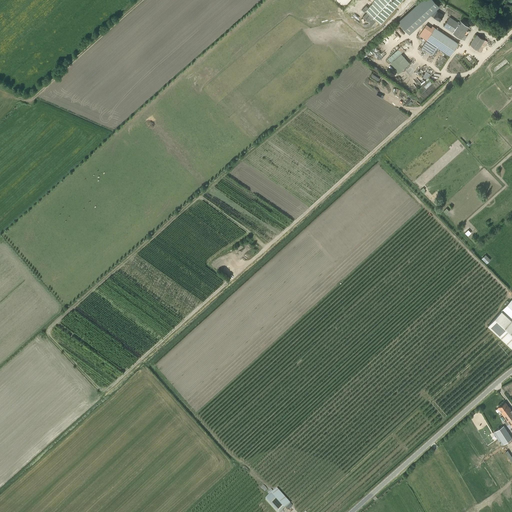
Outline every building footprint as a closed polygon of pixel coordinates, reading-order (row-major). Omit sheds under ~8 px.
[(380,24),(401,0),(374,0),(365,11),(380,24)] [(435,9),(435,10),(439,6),(432,0),(423,0),(399,22),(408,33),(434,11),(435,9)] [(437,11),(435,9),(434,11),(431,15),(433,17),(440,22),(444,15),(437,11)] [(458,23),(449,17),(443,26),(452,32),(452,33),(461,38),(469,27),(460,21),(458,23)] [(432,26),(431,28),(426,24),(418,35),(426,40),(421,48),(432,55),(437,48),(449,56),(457,43),(432,26)] [(480,52),(487,42),(477,35),(470,45),(480,52)] [(398,49),(387,59),(391,63),(390,63),(396,69),(394,70),(397,74),(410,63),(401,53),(404,50),(401,46),(398,49)] [(486,263),(490,259),(485,255),(482,259),(486,263)] [(501,310),(487,325),(511,347),(511,346),(511,298),(507,304),(501,310)] [(509,407),(505,402),(497,408),(501,412),(501,413),(511,427),(511,426),(511,411),(509,407)] [(503,425),(495,431),(503,444),(511,439),(503,425)] [(276,511),(281,511),(290,504),(277,489),(266,499),(276,511)]
